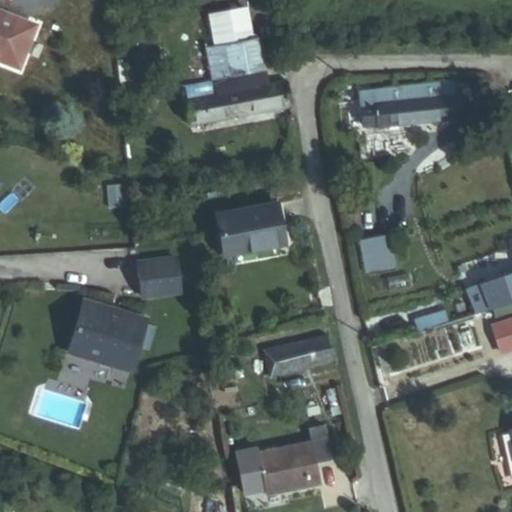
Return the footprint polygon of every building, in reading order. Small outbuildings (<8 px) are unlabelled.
[(202,15),(212,46),(233,42),(223,11),(222,8),(202,15)] [(233,8),(223,11),(233,42),(243,40),(233,8)] [(35,24),(0,10),(0,60),(19,68),(35,24)] [(210,46),(219,96),(189,101),(194,127),(289,110),(284,83),(268,86),(259,37),(243,40),(233,42),(212,46),(210,46)] [(457,84),(360,94),(364,128),(378,126),(378,128),(430,122),(431,132),(449,131),(448,120),(460,119),(457,84)] [(227,258),(286,248),(279,205),(220,215),(227,258)] [(367,271),(398,267),(395,237),(363,241),(367,271)] [(175,256),(136,261),(141,298),(180,293),(175,256)] [(478,313),(495,308),(511,302),(511,275),(483,285),(485,289),(472,293),(478,313)] [(146,318),(82,299),(67,352),(131,371),(146,318)] [(502,334),(511,331),(511,302),(495,308),(502,334)] [(420,332),(448,323),(445,313),(417,322),(420,332)] [(476,344),(472,331),(461,334),(465,348),(476,344)] [(271,377),(333,363),(327,337),(265,351),(271,377)] [(258,453),(257,447),(234,452),(243,495),(266,490),(268,498),(322,486),(317,464),(333,460),(326,426),(310,429),(312,441),(258,453)] [(186,484),(165,474),(160,486),(180,496),(186,484)]
